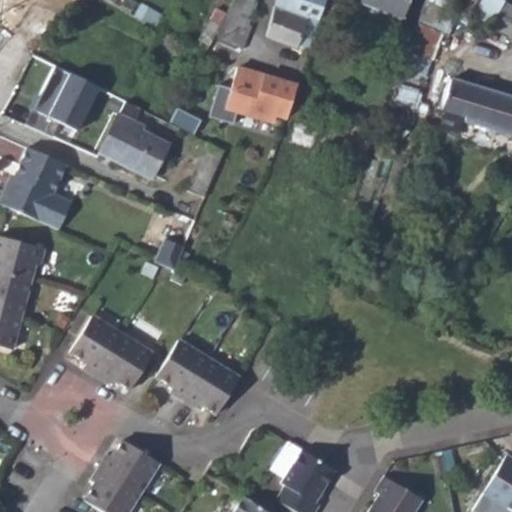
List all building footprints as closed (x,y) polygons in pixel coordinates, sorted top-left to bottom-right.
[(248,24),(253,13),(257,1),(253,0),(232,0),(225,14),(219,25),(212,35),(242,48),(251,27),(248,24)] [(274,0),(273,4),(306,16),(318,21),(324,0),(274,0)] [(341,1),(336,0),(324,0),(318,21),(316,25),(330,31),(341,1)] [(357,0),(356,2),(401,18),(407,0),(357,0)] [(423,0),(415,24),(433,30),(443,0),(423,0)] [(444,0),(511,40),(511,6),(502,0),(444,0)] [(295,49),(306,16),(273,4),(264,37),(295,49)] [(209,20),(219,25),(225,14),(214,8),(209,20)] [(405,52),(429,61),(440,33),(433,30),(415,24),(405,52)] [(295,88),(232,68),(222,107),(272,122),(274,115),(285,119),(295,88)] [(66,69),(46,112),(76,128),(98,85),(66,69)] [(511,137),(511,97),(448,80),(439,111),(463,119),(462,122),(511,137)] [(382,121),(406,129),(418,94),(394,85),(382,121)] [(132,121),(141,125),(147,114),(139,110),(132,121)] [(138,131),(141,125),(132,121),(117,113),(96,154),(148,180),(166,145),(138,131)] [(184,188),(203,196),(222,152),(203,143),(184,188)] [(51,189),(64,163),(28,144),(10,180),(5,179),(0,190),(0,198),(59,226),(72,199),(51,189)] [(0,344),(12,348),(36,260),(42,261),(46,245),(0,232),(0,344)] [(182,245),(164,237),(154,260),(173,268),(182,245)] [(84,359),(81,365),(108,382),(111,377),(128,387),(150,352),(88,314),(67,348),(84,359)] [(197,403),(215,413),(238,378),(176,340),(154,375),(170,386),(167,392),(193,408),(197,403)] [(109,457),(103,453),(87,478),(93,482),(83,499),(103,511),(124,511),(156,462),(120,440),(109,457)] [(309,505),(331,472),(297,450),(276,484),(279,487),(270,500),(288,511),(313,511),(315,509),(309,505)] [(481,494),(510,511),(511,511),(511,459),(504,454),(481,494)] [(414,511),(421,502),(382,477),(372,492),(376,495),(366,511),(414,511)] [(262,511),(240,498),(231,511),(262,511)]
